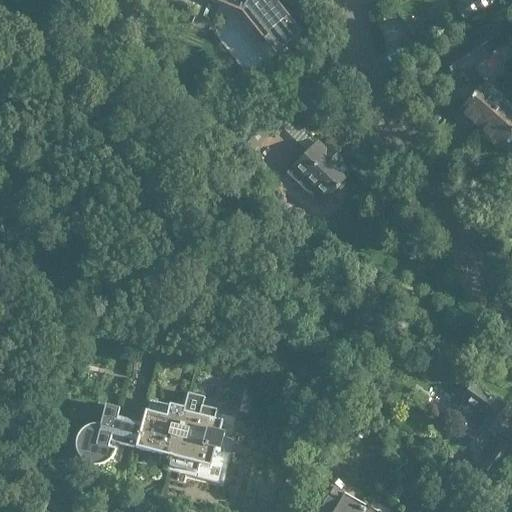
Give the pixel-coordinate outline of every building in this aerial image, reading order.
[(221,0),(221,2),(219,6),(241,15),(275,58),(301,37),(295,29),(272,0),(221,0)] [(461,0),(452,7),(464,24),(498,0),(461,0)] [(497,24),(441,56),(457,85),(468,79),(474,89),(484,83),(473,64),(508,44),(497,24)] [(473,126),(480,132),(505,104),(506,103),(484,84),(459,113),(461,115),(459,119),(470,129),(473,126)] [(511,109),(505,104),(480,132),(501,150),(511,137),(511,109)] [(258,122),(239,142),(251,153),(270,133),(258,122)] [(327,154),(316,144),(294,168),(327,199),(350,176),(338,165),(341,162),(330,151),(327,154)] [(503,405),(501,405),(499,403),(497,405),(472,387),(471,388),(465,384),(457,395),(463,400),(462,401),(464,402),(452,419),(476,437),(482,429),(494,437),(479,457),(486,462),(481,469),(492,477),(510,453),(499,445),(511,429),(504,425),(511,413),(511,412),(509,411),(508,409),(507,408),(506,407),(505,406),(503,405)] [(98,467),(111,460),(113,458),(114,456),(115,454),(115,452),(113,451),(115,444),(135,449),(135,450),(171,459),(169,466),(197,474),(199,466),(210,469),(214,452),(219,453),(224,436),(219,434),(222,422),(214,421),(216,410),(202,407),(204,398),(187,394),(183,409),(169,406),(166,418),(145,413),(142,426),(117,419),(119,411),(104,407),(99,429),(92,427),(79,435),(75,450),(83,464),(98,467)] [(312,466),(297,461),(293,474),(288,472),(280,501),(300,507),(312,466)] [(362,511),(365,506),(334,488),(319,511),(362,511)]
